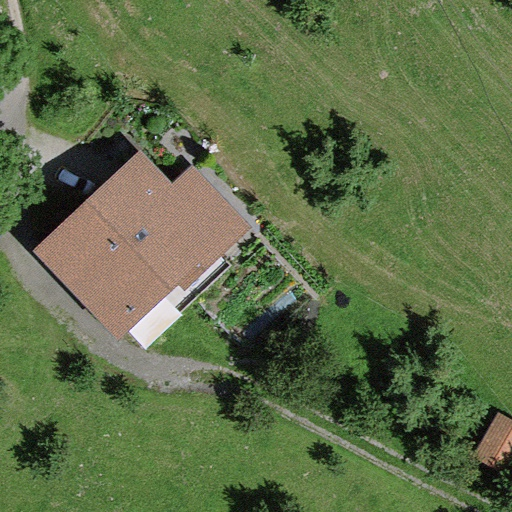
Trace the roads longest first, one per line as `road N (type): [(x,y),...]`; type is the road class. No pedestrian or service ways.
road 1 (track): [(0,214),(29,271),(82,330),(146,360),(207,371),(279,398),(501,511)]
road 2 (track): [(0,142),(26,101),(11,0)]
